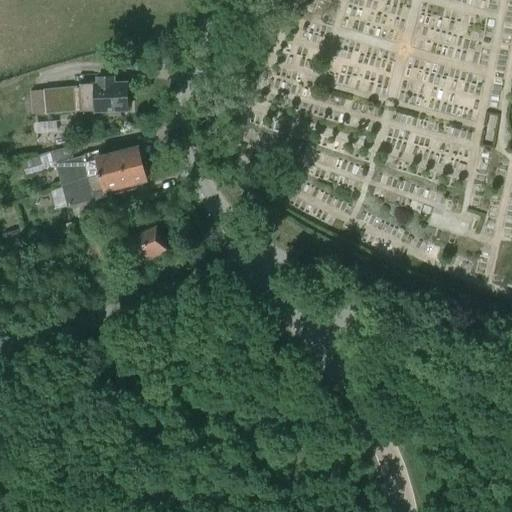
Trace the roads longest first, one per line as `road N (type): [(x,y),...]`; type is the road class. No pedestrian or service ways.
road 1 (unclassified): [(217,0),(187,88),(190,158),(201,186),(353,394)]
road 2 (unclassified): [(404,511),(353,394)]
